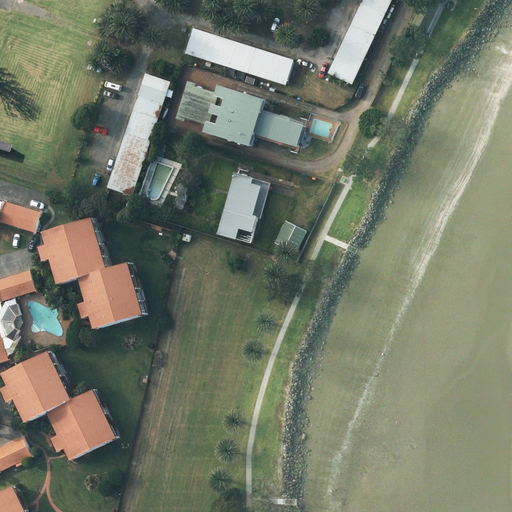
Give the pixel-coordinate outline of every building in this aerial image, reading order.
[(366,0),(332,74),(356,86),(396,0),(366,0)] [(411,25),(409,29),(416,31),(417,28),(425,32),(430,20),(439,0),(421,0),(410,24),(411,25)] [(196,29),(188,55),(289,86),(297,61),(196,29)] [(148,75),(110,189),(135,198),(173,83),(148,75)] [(188,120),(216,129),(214,136),(260,150),(264,136),(304,149),(310,128),(271,116),(275,103),(229,89),(226,96),(190,84),(179,120),(187,123),(188,120)] [(242,175),(225,237),(255,245),(273,184),(242,175)] [(176,182),(174,193),(177,193),(174,210),(187,213),(192,185),(176,182)] [(8,203),(1,222),(37,233),(43,214),(8,203)] [(52,236),(56,249),(49,251),(53,264),(60,262),(67,288),(89,282),(96,306),(89,308),(93,321),(100,319),(104,333),(154,318),(139,266),(117,272),(103,221),(52,236)] [(289,222),(278,244),(298,254),(310,232),(289,222)] [(181,231),(170,230),(168,247),(179,249),(181,231)] [(187,231),(184,241),(192,243),(195,233),(187,231)] [(18,298),(39,292),(33,271),(0,281),(0,365),(11,362),(8,351),(13,350),(22,332),(19,330),(17,324),(21,318),(24,317),(18,298)] [(17,390),(10,392),(16,407),(24,403),(34,426),(54,416),(65,439),(58,442),(65,456),(71,453),(77,464),(124,441),(101,392),(81,401),(59,354),(12,378),(17,390)] [(0,450),(0,474),(18,465),(20,468),(28,464),(27,461),(35,457),(26,438),(0,450)] [(30,511),(20,490),(0,499),(0,511),(30,511)]
